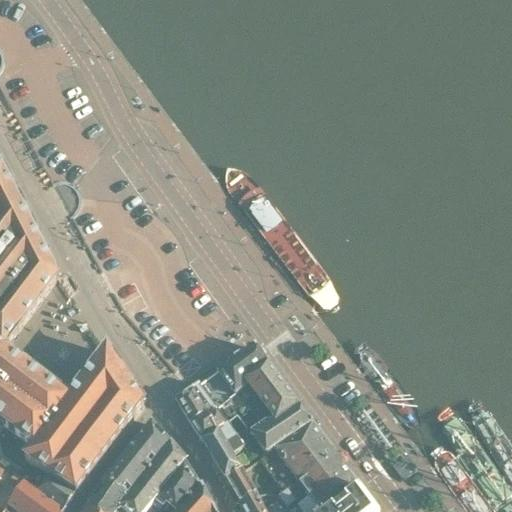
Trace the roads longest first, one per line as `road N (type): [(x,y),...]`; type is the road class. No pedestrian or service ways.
road 1 (tertiary): [(406,511),(161,181),(47,0)]
road 2 (residential): [(0,125),(156,395)]
